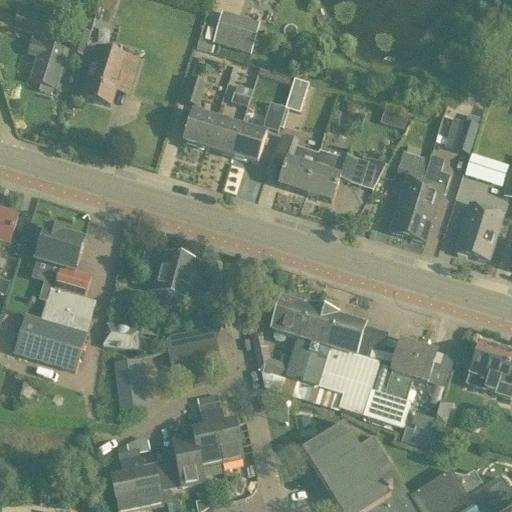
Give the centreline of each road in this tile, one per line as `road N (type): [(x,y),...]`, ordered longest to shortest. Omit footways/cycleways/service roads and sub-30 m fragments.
road 1 (secondary): [(511,313),(0,159)]
road 2 (residential): [(117,437),(177,398),(248,383)]
road 3 (residential): [(274,504),(248,383)]
